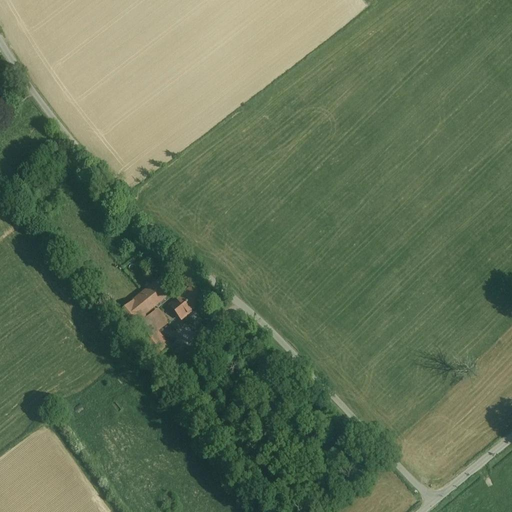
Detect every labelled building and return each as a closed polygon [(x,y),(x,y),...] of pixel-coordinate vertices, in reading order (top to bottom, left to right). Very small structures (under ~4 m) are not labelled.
[(160,281),(144,294),(155,308),(156,307),(161,303),(172,295),(160,281)] [(181,296),(175,300),(177,302),(170,308),(181,321),(188,316),(189,316),(196,309),(204,303),(192,289),(182,298),(181,296)] [(171,349),(133,303),(117,316),(155,362),(171,349)] [(196,309),(189,316),(193,321),(196,319),(196,317),(200,314),(196,309)] [(183,350),(170,360),(174,366),(187,356),(183,350)]
